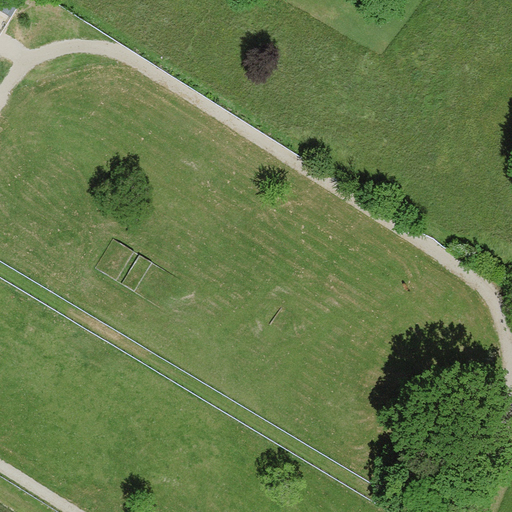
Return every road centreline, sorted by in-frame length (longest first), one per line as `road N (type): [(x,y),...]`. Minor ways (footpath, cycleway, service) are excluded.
road 1 (unknown): [(511,376),(495,308),(459,265),(137,64),(100,49)]
road 2 (unknown): [(466,511),(511,392)]
